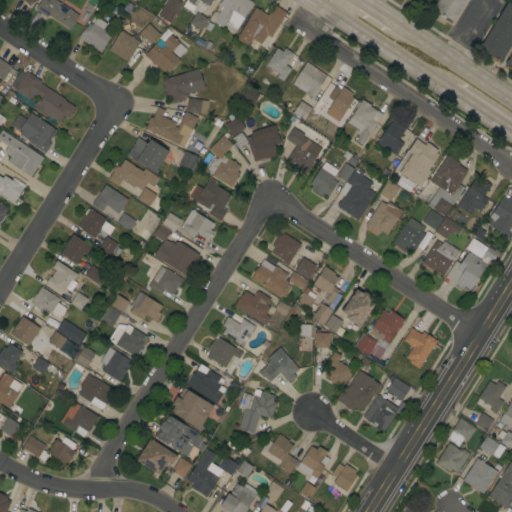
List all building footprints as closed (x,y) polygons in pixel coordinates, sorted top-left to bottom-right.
[(48,15),(47,17),(35,9),(41,0),(55,0),(79,16),(70,29),(48,15)] [(178,0),(182,2),(174,14),(169,22),(158,15),(164,7),(163,6),(166,0),(178,0)] [(212,0),(209,6),(203,3),(201,2),(201,1),(199,0),(191,12),(182,6),(186,0),(212,0)] [(222,0),(248,0),(253,3),(236,29),(233,33),(223,27),(222,28),(214,23),(218,17),(216,16),(222,7),(219,5),(222,0)] [(466,0),(453,22),(446,17),(444,20),(438,16),(440,13),(432,9),(437,0),(466,0)] [(511,44),(504,57),(504,58),(501,63),(478,48),(481,43),(482,43),(508,1),(511,3),(511,44)] [(270,37),(267,35),(261,44),(252,39),(247,46),(236,39),(248,20),(247,19),(255,7),(267,15),(274,5),(286,13),(270,37)] [(200,30),(189,23),(196,11),(208,19),(200,30)] [(78,38),(85,27),(86,28),(89,23),(91,25),(96,17),(107,24),(103,29),(112,35),(100,52),(78,38)] [(159,34),(150,44),(139,33),(148,23),(159,34)] [(108,50),(120,30),(140,42),(127,62),(108,50)] [(186,49),(178,59),(180,60),(168,73),(163,68),(161,70),(153,63),(152,63),(144,55),(147,52),(159,39),(163,43),(170,34),(186,49)] [(277,48),(282,52),(285,48),(293,53),(285,65),(291,69),(283,81),(276,77),(278,73),(265,65),(277,48)] [(511,50),(503,64),(511,70),(511,50)] [(0,77),(0,59),(11,66),(2,79),(0,77)] [(326,75),(315,92),(316,92),(312,98),(309,96),(308,97),(306,96),(307,94),(292,84),(295,80),(294,80),(306,62),(326,75)] [(198,68),(204,88),(187,94),(187,97),(184,98),(185,100),(173,103),(171,97),(168,98),(162,80),(198,68)] [(26,72),(41,81),(40,83),(65,99),(64,100),(75,107),(68,118),(64,115),(59,123),(46,115),(45,116),(32,108),(38,98),(32,95),(29,99),(14,90),(26,72)] [(257,84),(263,75),(272,81),(266,90),(257,84)] [(251,86),(256,101),(249,104),(247,97),(241,95),(245,88),(251,86)] [(339,121),(331,116),(336,109),(324,102),(335,86),(340,90),(342,87),(353,94),(351,96),(354,98),(339,121)] [(208,101),(206,114),(199,113),(185,111),(187,98),(208,101)] [(362,99),(370,105),(369,106),(382,114),(376,123),(377,123),(362,145),(355,141),(359,135),(356,133),(358,130),(347,122),(362,99)] [(311,108),(304,120),(292,113),(300,101),(311,108)] [(182,147),(154,133),(154,134),(151,133),(152,132),(145,128),(147,124),(147,122),(149,118),(151,117),(153,118),(158,107),(164,110),(162,116),(175,123),(174,126),(177,128),(185,112),(197,118),(182,147)] [(25,119),(18,129),(10,124),(17,113),(25,119)] [(48,143),(50,145),(45,154),(27,142),(29,139),(27,138),(26,139),(17,133),(30,113),(56,130),(48,143)] [(232,136),(224,125),(228,122),(226,119),(231,116),(233,119),(237,116),(244,128),(232,136)] [(390,122),(395,126),(398,123),(405,128),(398,139),(403,143),(398,151),(395,155),(389,151),(391,148),(387,146),(385,150),(376,144),(379,140),(378,140),(390,122)] [(265,159),(264,157),(253,161),(247,142),(237,148),(231,138),(241,132),(245,138),(253,135),(252,134),(268,129),(267,127),(274,125),(280,143),(274,145),(277,155),(265,159)] [(295,146),(285,139),(286,138),(292,128),(293,127),(304,134),(302,136),(307,140),(308,139),(321,148),(316,155),(317,155),(306,172),(300,168),(298,172),(284,163),(295,146)] [(30,177),(7,161),(10,156),(3,152),(7,146),(0,141),(0,131),(1,130),(43,157),(30,177)] [(211,175),(211,174),(205,171),(215,156),(208,150),(222,135),(223,135),(226,132),(229,135),(226,138),(232,144),(223,154),(223,155),(240,166),(237,171),(240,173),(231,188),(211,175)] [(154,173),(127,155),(134,143),(134,142),(137,137),(147,143),(150,139),(168,151),(154,173)] [(399,173),(411,154),(407,151),(415,139),(425,145),(427,143),(438,150),(436,152),(439,154),(429,168),(428,170),(430,171),(420,187),(399,173)] [(185,151),(199,158),(194,168),(192,172),(191,171),(190,173),(187,172),(188,170),(178,165),(185,151)] [(446,155),(458,163),(458,164),(467,170),(458,184),(464,188),(452,205),(451,204),(443,216),(427,205),(438,187),(429,181),(446,155)] [(142,171),(144,168),(159,178),(155,184),(161,188),(155,195),(161,199),(154,208),(149,205),(148,207),(137,199),(142,191),(134,186),(133,188),(121,180),(117,186),(107,180),(113,171),(111,170),(114,166),(115,167),(117,165),(119,167),(124,159),(142,171)] [(320,167),(320,168),(324,161),(337,170),(332,179),(337,182),(328,196),(323,193),(321,196),(313,190),(310,188),(311,186),(309,184),(320,167)] [(345,181),(336,175),(344,163),(354,169),(345,181)] [(336,206),(338,205),(336,204),(338,201),(339,202),(343,196),(338,192),(345,182),(346,182),(353,170),(371,183),(366,191),(372,196),(368,202),(369,203),(357,220),(336,206)] [(0,176),(2,178),(4,175),(23,188),(12,204),(0,195),(0,176)] [(208,214),(213,205),(211,204),(208,209),(195,202),(196,201),(185,195),(193,182),(199,185),(198,186),(202,189),(209,177),(215,181),(213,184),(231,195),(223,208),(226,211),(220,221),(208,214)] [(474,179),(480,182),(482,179),(490,185),(489,186),(489,187),(488,189),(487,189),(483,196),(488,199),(480,212),(475,208),(470,215),(457,206),(474,179)] [(388,200),(387,201),(379,195),(378,194),(386,182),(387,182),(388,180),(398,187),(397,189),(390,201),(388,200)] [(127,199),(118,213),(105,205),(101,211),(91,204),(99,192),(99,193),(105,185),(127,199)] [(503,196),(508,200),(510,197),(511,198),(511,224),(511,226),(511,233),(509,238),(490,226),(494,220),(489,217),(503,196)] [(380,201),(386,205),(388,202),(402,211),(386,235),(380,231),(378,234),(365,225),(380,201)] [(101,212),(105,206),(114,212),(110,218),(101,212)] [(106,219),(104,222),(114,228),(109,235),(99,229),(98,231),(99,231),(98,233),(97,233),(93,238),(80,229),(80,228),(78,226),(85,215),(84,213),(87,209),(89,208),(106,219)] [(435,230),(421,221),(429,209),(443,218),(435,230)] [(213,223),(210,229),(213,231),(207,240),(203,237),(196,232),(193,238),(181,230),(184,224),(184,223),(192,210),(213,223)] [(116,222),(123,212),(135,221),(129,230),(116,222)] [(181,220),(174,231),(161,224),(168,212),(181,220)] [(404,223),(405,223),(409,217),(424,227),(421,232),(425,234),(413,253),(407,249),(406,252),(392,243),(404,223)] [(444,217),(461,228),(457,235),(451,231),(445,239),(434,232),(444,217)] [(153,256),(161,242),(162,243),(163,241),(153,235),(159,223),(171,230),(165,240),(171,242),(174,244),(175,242),(179,242),(199,255),(197,258),(197,260),(195,263),(194,263),(186,276),(153,256)] [(300,244),(287,266),(281,262),(282,260),(271,253),(274,248),(271,246),(279,234),(281,235),(283,233),(300,244)] [(91,246),(86,255),(83,253),(76,264),(59,253),(72,234),(91,246)] [(98,248),(106,236),(117,244),(110,256),(98,248)] [(436,240),(441,243),(443,240),(459,251),(442,276),(434,271),(435,269),(433,268),(432,270),(421,262),(436,240)] [(455,261),(460,264),(468,252),(469,252),(469,251),(480,259),(488,247),(497,253),(492,260),(490,259),(486,264),(487,265),(470,290),(464,286),(462,289),(460,287),(459,288),(454,284),(444,277),(455,261)] [(250,279),(254,274),(253,273),(256,267),(257,268),(266,255),(277,262),(275,266),(287,274),(284,280),(289,283),(287,285),(290,287),(284,297),(281,295),(280,297),(250,279)] [(294,270),(302,257),(316,266),(307,279),(294,270)] [(77,274),(73,281),(76,283),(70,291),(65,288),(62,293),(46,282),(49,276),(51,277),(56,270),(52,268),(56,261),(77,274)] [(106,275),(100,285),(96,282),(95,283),(84,276),(91,265),(106,275)] [(183,279),(178,288),(177,287),(172,294),(170,293),(170,294),(168,293),(168,292),(163,289),(160,294),(147,287),(160,266),(165,269),(165,268),(183,279)] [(324,266),(334,273),(333,275),(338,278),(332,286),(338,290),(334,296),(330,302),(329,301),(327,303),(322,300),(326,295),(321,292),(322,290),(312,284),(324,266)] [(287,280),(293,271),(306,280),(301,289),(287,280)] [(49,312),(47,315),(41,311),(41,312),(38,310),(39,309),(32,305),(35,302),(32,300),(40,287),(59,299),(57,303),(65,308),(65,311),(64,313),(62,315),(59,318),(49,312)] [(356,289),(361,293),(363,292),(364,292),(366,293),(368,294),(369,295),(369,298),(376,302),(359,327),(345,317),(347,315),(341,311),(356,289)] [(162,306),(158,312),(160,313),(159,316),(160,317),(157,322),(155,320),(154,322),(151,320),(152,319),(145,314),(141,320),(134,315),(133,315),(129,313),(133,306),(130,305),(139,291),(162,306)] [(251,316),(251,317),(236,307),(236,306),(234,304),(241,294),(242,295),(245,291),(253,296),(257,291),(270,299),(266,305),(269,307),(265,314),(270,317),(265,325),(251,316)] [(77,292),(88,299),(81,310),(70,303),(77,292)] [(313,299),(311,303),(316,306),(313,310),(308,307),(308,308),(297,301),(303,292),(313,299)] [(109,305),(116,294),(128,302),(122,313),(109,305)] [(274,309),(279,300),(290,308),(285,316),(274,309)] [(322,326),(310,318),(312,314),(313,315),(319,306),(318,305),(320,303),(332,310),(322,326)] [(111,327),(100,320),(108,306),(119,314),(111,327)] [(368,325),(372,327),(383,310),(388,314),(390,310),(404,320),(401,324),(402,325),(400,329),(398,328),(384,349),(375,344),(367,356),(354,347),(368,325)] [(331,314),(342,321),(340,325),(345,328),(339,336),(323,325),(331,314)] [(10,334),(22,316),(30,322),(31,321),(34,322),(33,324),(39,328),(36,333),(37,333),(36,336),(35,335),(28,346),(10,334)] [(221,333),(225,327),(221,325),(227,317),(229,318),(229,317),(232,319),(231,319),(239,324),(242,318),(255,326),(242,346),(221,333)] [(77,345),(55,330),(62,319),(85,333),(77,345)] [(109,340),(118,327),(122,329),(125,324),(126,325),(127,324),(147,337),(146,339),(147,339),(145,342),(144,342),(136,354),(134,352),(132,354),(109,340)] [(311,336),(299,336),(299,324),(311,325),(311,336)] [(418,369),(408,362),(409,360),(405,357),(412,347),(403,340),(411,328),(421,334),(422,331),(436,340),(418,369)] [(59,349),(47,341),(54,331),(66,339),(59,349)] [(314,347),(314,332),(329,333),(329,348),(314,347)] [(210,351),(207,349),(215,335),(242,352),(238,359),(232,355),(224,367),(223,367),(206,356),(210,351)] [(0,364),(0,351),(3,346),(6,348),(9,343),(22,351),(15,363),(17,364),(12,372),(0,364)] [(74,361),(83,346),(94,353),(85,368),(74,361)] [(132,362),(119,382),(101,371),(104,365),(99,362),(108,347),(132,362)] [(293,373),(295,376),(288,383),(287,381),(286,382),(284,379),(285,379),(279,372),(268,382),(264,376),(263,377),(256,369),(259,366),(262,369),(265,366),(265,365),(270,361),(269,360),(284,347),(287,351),(284,353),(298,368),(293,373)] [(339,387),(329,380),(330,379),(325,376),(326,374),(325,374),(327,372),(331,367),(325,364),(333,351),(340,356),(337,360),(351,370),(339,387)] [(31,367),(38,356),(40,358),(43,354),(48,357),(45,361),(61,372),(59,375),(60,376),(59,378),(45,369),(42,375),(31,367)] [(184,384),(191,373),(193,374),(195,369),(204,375),(208,369),(220,377),(217,383),(220,385),(217,390),(222,394),(216,404),(184,384)] [(373,379),(373,380),(380,385),(373,395),(371,394),(361,411),(354,407),(352,411),(335,399),(344,386),(347,388),(358,370),(373,379)] [(0,403),(0,376),(3,372),(13,379),(21,385),(16,392),(18,394),(8,409),(0,403)] [(385,390),(391,381),(387,379),(390,375),(409,387),(401,400),(385,390)] [(110,388),(106,394),(110,396),(105,404),(104,404),(101,409),(89,402),(86,407),(75,400),(78,395),(77,394),(81,388),(79,387),(83,381),(88,385),(93,377),(110,388)] [(489,381),(495,385),(497,381),(505,386),(498,398),(503,402),(495,414),(489,410),(487,412),(474,404),(489,381)] [(170,412),(174,406),(172,404),(176,396),(177,397),(183,388),(213,406),(199,429),(170,412)] [(243,412),(241,412),(242,409),(237,408),(242,392),(252,396),(254,389),(274,395),(272,402),(275,403),(270,418),(259,415),(253,433),(237,428),(243,412)] [(396,407),(400,401),(406,404),(398,416),(395,414),(384,431),(362,417),(377,395),(396,407)] [(511,398),(511,430),(498,421),(511,398)] [(72,401),(79,405),(80,405),(97,416),(90,428),(89,427),(82,437),(73,431),(61,424),(61,423),(59,422),(72,401)] [(474,424),(482,413),(493,420),(485,432),(474,424)] [(191,445),(193,446),(188,454),(182,450),(181,451),(179,449),(178,451),(167,444),(167,445),(156,438),(156,437),(154,436),(159,427),(158,427),(162,420),(161,420),(165,414),(186,426),(198,433),(191,445)] [(0,430),(0,428),(7,417),(20,426),(12,438),(0,430)] [(475,429),(467,441),(463,438),(458,446),(446,438),(452,430),(451,430),(459,418),(475,429)] [(511,450),(499,442),(501,439),(496,436),(500,430),(505,433),(506,431),(511,434),(511,450)] [(289,441),(288,443),(292,445),(286,454),(297,461),(282,483),(276,480),(283,470),(258,453),(267,439),(273,442),(278,434),(289,441)] [(22,448),(29,436),(45,446),(42,450),(46,452),(45,453),(48,455),(44,461),(22,448)] [(478,447),(486,436),(498,444),(499,443),(504,447),(503,447),(496,459),(478,447)] [(47,453),(55,439),(60,442),(63,437),(75,444),(72,450),(75,452),(68,462),(65,460),(63,463),(47,453)] [(136,461),(138,458),(137,458),(149,440),(150,439),(177,456),(172,465),(167,462),(159,474),(158,473),(157,474),(136,461)] [(448,443),(461,451),(462,449),(469,453),(457,473),(455,472),(455,473),(450,470),(449,472),(447,470),(446,472),(442,469),(443,467),(435,463),(448,443)] [(310,446),(316,449),(318,446),(326,451),(319,463),(324,466),(316,479),(315,479),(311,485),(307,482),(309,478),(295,468),(310,446)] [(211,463),(221,470),(217,476),(219,477),(206,497),(197,491),(197,492),(189,487),(191,484),(185,480),(196,464),(195,464),(205,449),(216,455),(211,463)] [(231,476),(217,467),(224,456),(238,465),(231,476)] [(319,462),(324,456),(328,459),(324,465),(319,462)] [(182,478),(171,471),(179,457),(191,465),(182,478)] [(462,480),(472,464),(476,458),(497,472),(482,494),(462,480)] [(245,477),(235,471),(242,460),(252,467),(245,477)] [(509,461),(511,463),(511,499),(506,509),(487,496),(509,461)] [(346,492),(332,484),(336,479),(330,475),(338,463),(343,467),(345,464),(356,471),(354,474),(356,475),(346,492)] [(263,493),(271,481),(272,482),(273,479),(283,486),(282,488),(274,501),(263,493)] [(308,499),(298,492),(305,482),(315,488),(308,499)] [(244,511),(228,511),(219,506),(228,493),(229,494),(234,487),(233,486),(236,483),(242,487),(244,483),(257,492),(244,511)] [(260,508),(256,505),(263,495),(267,498),(260,508)] [(0,511),(0,496),(6,499),(5,501),(9,503),(6,511),(0,511)] [(257,511),(274,511),(275,510),(262,503),(257,511)]
